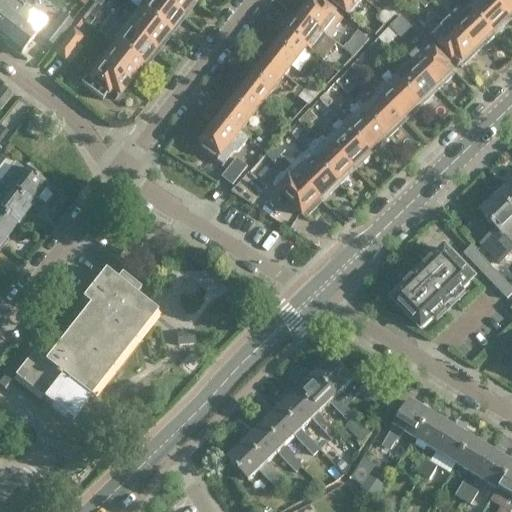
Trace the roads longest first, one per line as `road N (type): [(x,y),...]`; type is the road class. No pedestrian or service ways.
road 1 (tertiary): [(315,295),(511,106)]
road 2 (residential): [(511,416),(315,295)]
road 3 (residential): [(315,295),(124,171)]
road 4 (residential): [(124,171),(258,0)]
road 5 (tertiary): [(160,447),(315,295)]
road 6 (residential): [(0,329),(124,171)]
road 7 (residential): [(124,171),(0,61)]
